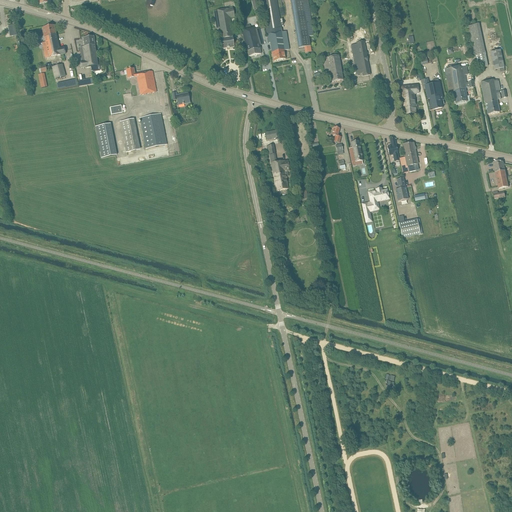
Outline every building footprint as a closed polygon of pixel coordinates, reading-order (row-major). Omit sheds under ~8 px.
[(276,0),(260,0),(267,36),(268,44),(270,43),(273,57),(274,62),(285,59),(284,50),(289,49),(286,32),(282,33),(276,0)] [(310,46),(308,37),(314,36),(308,0),(290,0),(298,48),(310,46)] [(221,44),(222,49),(234,47),(234,42),(232,29),(235,28),(234,17),(233,10),(228,10),(217,11),(216,8),(214,8),(217,29),(219,29),(221,44)] [(468,26),(475,56),(477,69),(488,66),(485,53),(479,24),(468,26)] [(45,42),(42,43),(43,46),(45,56),(45,58),(65,54),(64,48),(59,49),(56,36),(54,25),(42,28),(43,33),(45,42)] [(247,50),(249,57),(261,54),(259,45),(263,45),(260,29),(255,30),(250,30),(249,25),(241,27),(242,32),(247,50)] [(80,62),(81,68),(91,66),(92,70),(98,69),(93,36),(83,38),(85,47),(80,48),(82,62),(80,62)] [(351,45),(354,62),(367,59),(364,43),(351,45)] [(501,50),(491,52),(494,68),(494,70),(499,69),(500,72),(505,71),(502,59),(501,50)] [(323,58),(325,69),(330,68),(329,66),(340,64),(339,56),(334,57),(323,58)] [(367,59),(354,62),(355,70),(356,75),(362,73),(363,77),(370,75),(367,59)] [(330,68),(325,69),(327,77),(331,76),(332,82),(343,80),(340,64),(329,66),(330,68)] [(62,65),(52,67),(55,79),(65,76),(62,65)] [(466,75),(468,75),(466,67),(458,68),(458,67),(444,69),(449,93),(453,92),(454,100),(455,105),(468,102),(467,97),(465,88),(469,87),(469,88),(473,88),(472,82),(468,82),(468,83),(467,83),(466,75)] [(126,70),(127,75),(128,79),(136,77),(140,95),(156,92),(152,71),(146,73),(146,72),(135,74),(134,69),(126,70)] [(44,74),(38,75),(41,88),(47,87),(44,74)] [(428,79),(423,80),(430,111),(442,108),(441,104),(444,104),(439,82),(429,85),(428,79)] [(501,99),(500,94),(499,91),(500,90),(498,80),(493,81),(493,80),(480,83),(484,103),(485,103),(487,115),(500,113),(497,102),(497,100),(501,99)] [(406,86),(401,87),(404,107),(405,115),(416,114),(415,103),(414,95),(419,94),(418,85),(410,86),(406,86)] [(172,93),(173,100),(177,100),(178,106),(190,103),(188,94),(183,94),(184,95),(181,96),(180,95),(176,96),(176,93),(172,93)] [(158,104),(145,107),(147,113),(159,110),(158,104)] [(120,106),(110,109),(112,115),(122,113),(120,106)] [(161,114),(139,118),(145,146),(144,146),(144,148),(146,148),(146,149),(168,145),(161,114)] [(140,150),(138,142),(134,119),(119,122),(125,153),(140,150)] [(110,124),(95,127),(101,158),(116,155),(110,124)] [(334,142),(340,143),(341,137),(338,137),(340,129),(334,127),(332,133),(333,135),(335,136),(334,142)] [(277,130),(265,133),(266,140),(278,138),(277,130)] [(391,146),(387,147),(388,153),(392,152),(393,155),(394,162),(399,161),(395,138),(390,139),(391,146)] [(349,150),(352,163),(362,161),(358,141),(351,143),(353,149),(349,150)] [(405,157),(400,158),(403,174),(409,172),(416,171),(414,165),(418,164),(413,143),(403,145),(405,157)] [(335,145),(338,155),(344,154),(341,144),(335,145)] [(267,146),(269,155),(277,191),(288,189),(286,177),(289,176),(288,171),(289,171),(288,161),(275,162),(274,154),(276,154),(274,145),(267,146)] [(508,187),(504,167),(503,162),(493,162),(494,167),(499,189),(508,187)] [(398,202),(408,200),(408,202),(414,201),(411,187),(405,188),(403,179),(397,180),(399,189),(395,190),(398,202)] [(371,203),(362,204),(366,219),(370,218),(369,212),(371,211),(379,209),(378,206),(377,202),(389,199),(387,190),(382,191),(382,188),(376,190),(376,191),(369,193),(371,203)] [(399,223),(402,239),(420,235),(417,219),(399,223)]
